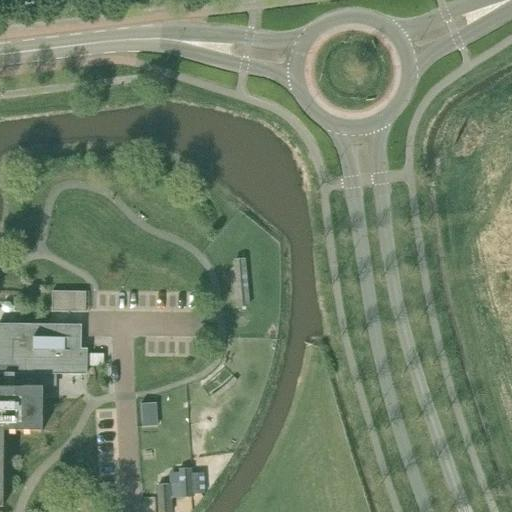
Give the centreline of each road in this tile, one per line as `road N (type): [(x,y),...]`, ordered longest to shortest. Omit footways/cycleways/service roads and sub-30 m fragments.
road 1 (tertiary): [(464,511),(398,316),(375,122)]
road 2 (tertiary): [(342,126),(383,369),(425,511)]
road 3 (tertiary): [(303,44),(177,33),(143,38)]
road 4 (tertiary): [(143,38),(296,76)]
road 5 (tertiary): [(0,56),(143,38)]
